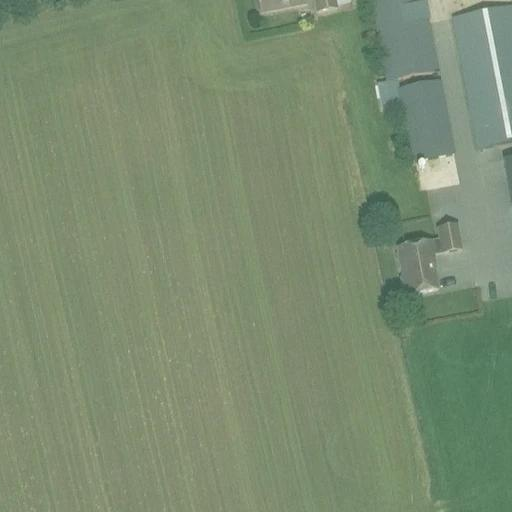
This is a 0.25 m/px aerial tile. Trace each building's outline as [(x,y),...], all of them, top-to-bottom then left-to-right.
[(258,0),(261,14),(306,5),(305,0),(315,0),(318,13),(336,10),(334,0),(258,0)] [(394,82),(437,74),(423,0),(370,0),(387,83),(394,82)] [(478,153),(511,146),(511,10),(453,22),(478,153)] [(387,83),(380,85),(386,114),(400,111),(396,92),(394,82),(387,83)] [(411,165),(455,157),(441,83),(396,92),(400,111),(411,165)] [(431,224),(470,218),(464,180),(425,186),(431,224)] [(398,250),(407,298),(438,292),(432,257),(434,257),(433,254),(443,252),(443,255),(461,251),(457,228),(439,231),(441,243),(431,245),(431,244),(398,250)]
